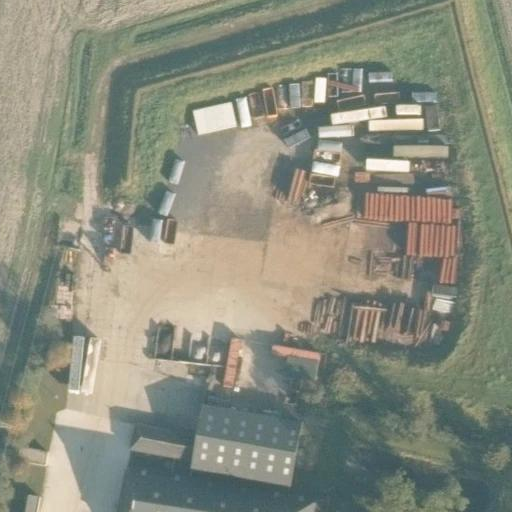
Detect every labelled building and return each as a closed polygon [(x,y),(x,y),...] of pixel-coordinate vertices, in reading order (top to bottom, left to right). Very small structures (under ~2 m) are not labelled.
[(296,219),(302,176),(281,173),(275,216),(296,219)] [(154,198),(121,200),(123,229),(156,227),(154,198)] [(301,424),(202,407),(196,438),(135,426),(130,450),(174,459),(171,474),(127,467),(118,511),(318,511),(322,497),(292,492),(291,495),(189,477),(190,469),(289,487),(301,424)] [(20,449),(18,463),(46,467),(48,454),(20,449)] [(28,497),(24,511),(37,511),(39,499),(28,497)]
